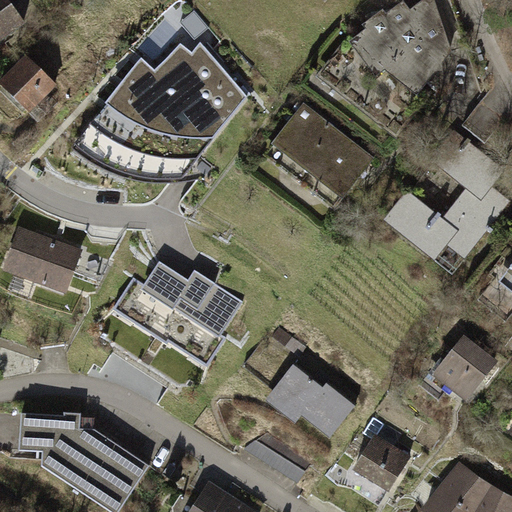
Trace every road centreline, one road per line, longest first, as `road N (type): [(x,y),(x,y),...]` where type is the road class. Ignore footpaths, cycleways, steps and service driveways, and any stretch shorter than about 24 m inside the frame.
road 1 (residential): [(0,396),(81,392),(139,414),(292,511)]
road 2 (residential): [(0,170),(53,202),(102,216),(169,219)]
